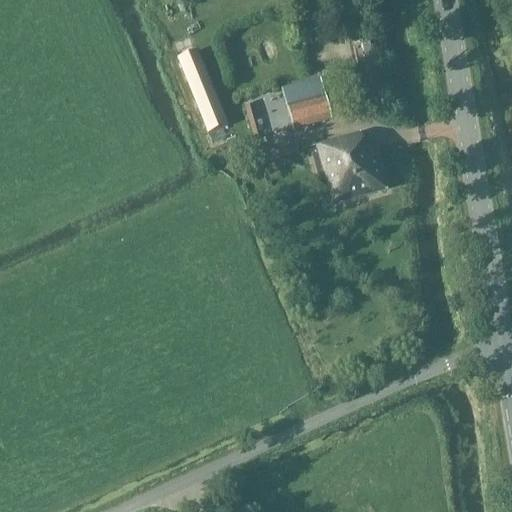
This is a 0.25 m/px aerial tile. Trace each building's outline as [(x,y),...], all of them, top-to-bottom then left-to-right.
[(198,52),(177,59),(207,134),(227,127),(198,52)] [(292,131),(332,120),(320,80),(282,90),(292,131)] [(244,89),(244,133),(275,133),(274,89),(244,89)] [(361,142),(360,136),(310,150),(326,208),(387,191),(376,144),(366,147),(364,141),(361,142)] [(287,142),(253,148),(254,157),(289,152),(287,142)]
